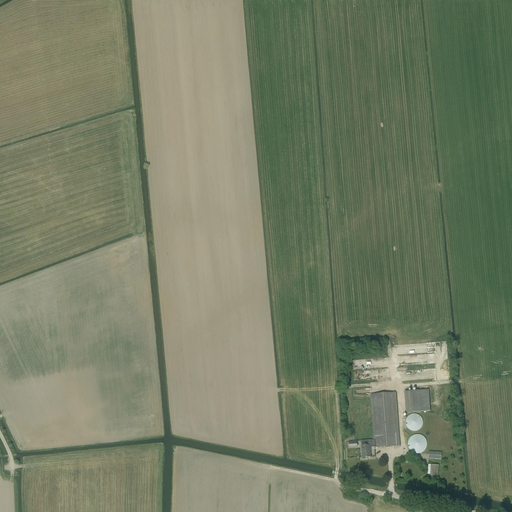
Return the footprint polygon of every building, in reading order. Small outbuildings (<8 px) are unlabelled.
[(441,349),(446,349),(446,341),(435,342),(435,353),(441,353),(441,349)] [(404,392),(406,413),(430,411),(429,390),(404,392)] [(373,440),(370,441),(361,441),(362,445),(361,445),(362,458),(370,457),(370,447),(374,447),(374,448),(400,446),(396,393),(370,395),(373,440)] [(413,414),(411,415),(409,416),(407,417),(406,420),(406,422),(406,425),(407,428),(408,429),(410,431),(413,431),(415,431),(418,431),(420,430),(421,428),(422,426),(423,424),(422,421),(422,419),(420,417),(418,415),(415,414),(413,414)] [(412,436),(411,437),(409,439),(408,442),(408,445),(409,448),(410,450),(412,452),(415,454),(417,454),(420,453),(423,452),(425,450),(426,447),(427,443),(425,440),(423,437),(420,435),(417,435),(414,435),(412,436)] [(437,476),(438,466),(431,465),(431,468),(428,468),(428,474),(430,475),(437,476)]
